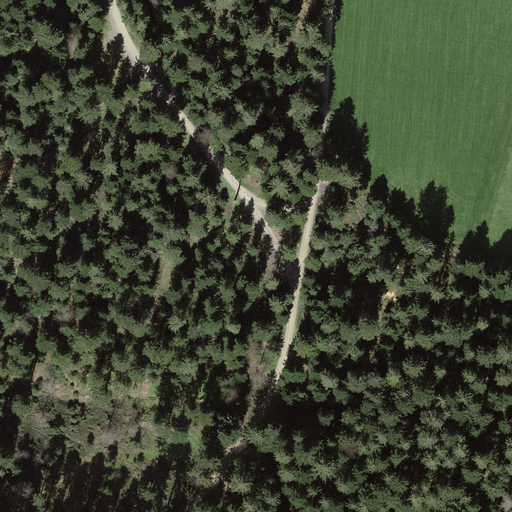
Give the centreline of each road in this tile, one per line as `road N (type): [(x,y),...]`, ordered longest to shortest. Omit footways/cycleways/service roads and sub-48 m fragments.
road 1 (track): [(110,0),(151,90),(275,233),(293,318)]
road 2 (track): [(293,318),(322,153),(335,0)]
road 3 (track): [(187,511),(262,416),(293,318)]
